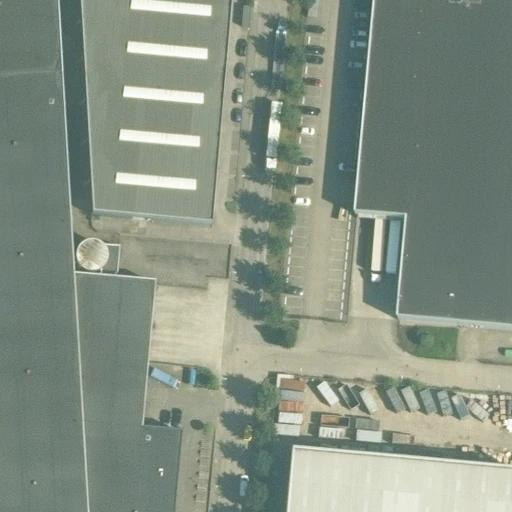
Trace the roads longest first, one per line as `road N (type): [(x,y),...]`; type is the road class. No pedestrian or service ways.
road 1 (unclassified): [(244,360),(269,0)]
road 2 (unclassified): [(244,360),(511,381)]
road 3 (unclassified): [(228,511),(244,360)]
